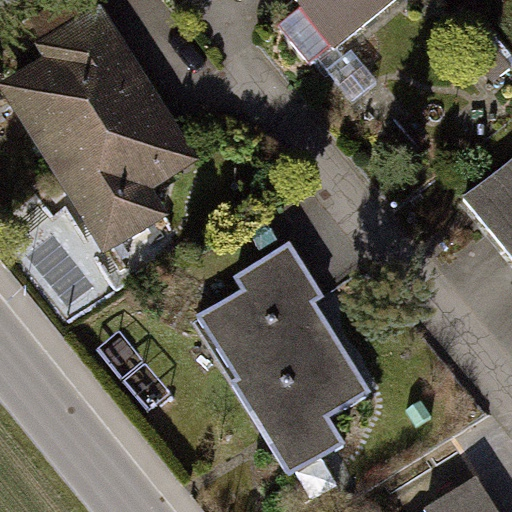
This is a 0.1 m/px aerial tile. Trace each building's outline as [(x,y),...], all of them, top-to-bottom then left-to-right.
[(420,0),(290,0),(343,64),(421,1),(420,0)] [(54,71),(7,100),(112,271),(175,232),(160,208),(208,178),(106,12),(42,51),(54,71)] [(511,175),(507,179),(467,212),(511,267),(511,175)] [(251,303),(207,330),(247,395),(240,401),(294,490),(348,457),(331,430),(375,403),(320,312),(329,309),(297,256),(243,289),(251,303)] [(496,511),(481,488),(443,511),(496,511)]
